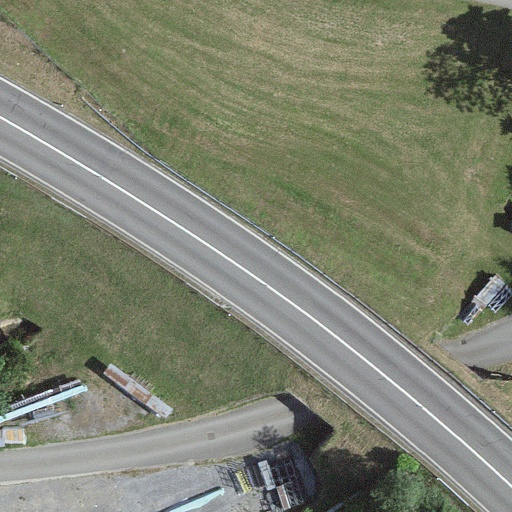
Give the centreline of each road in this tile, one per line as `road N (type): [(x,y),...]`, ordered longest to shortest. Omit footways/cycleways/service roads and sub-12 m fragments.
road 1 (trunk): [(0,123),(150,208),(338,339),(511,490)]
road 2 (residential): [(0,459),(165,445),(371,384),(511,330)]
